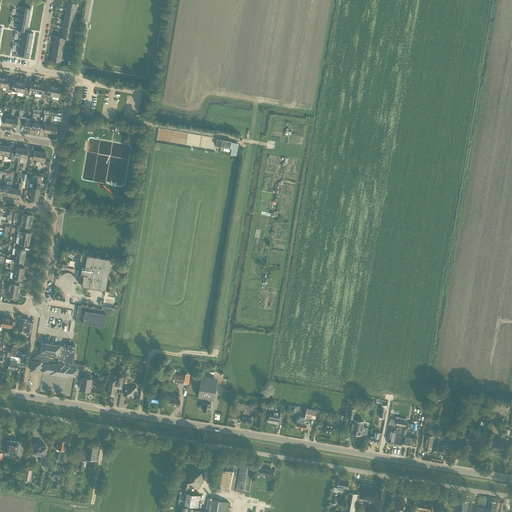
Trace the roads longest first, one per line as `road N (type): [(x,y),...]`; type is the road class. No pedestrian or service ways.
road 1 (unclassified): [(511,498),(0,409)]
road 2 (tertiary): [(511,480),(0,391)]
